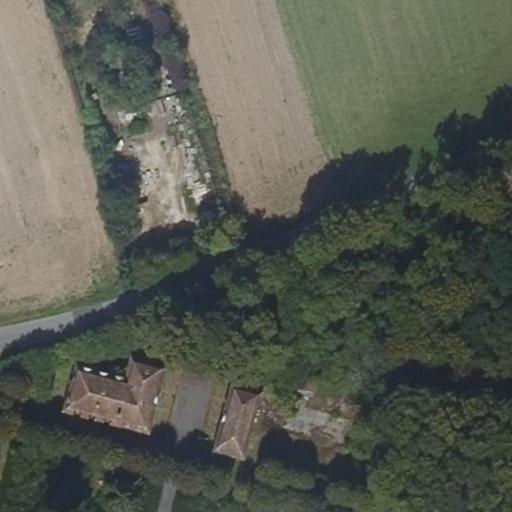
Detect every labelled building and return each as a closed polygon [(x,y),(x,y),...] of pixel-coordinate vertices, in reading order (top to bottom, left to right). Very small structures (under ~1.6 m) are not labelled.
[(419,265),(415,281),(457,291),(460,276),(419,265)] [(415,281),(391,275),(385,299),(511,330),(511,304),(457,291),(415,281)] [(457,291),(511,304),(511,288),(460,276),(457,291)] [(131,436),(148,366),(113,357),(104,386),(55,373),(43,415),(131,436)] [(346,412),(352,394),(293,372),(287,389),(346,412)] [(189,453),(224,462),(241,398),(207,389),(189,453)]
